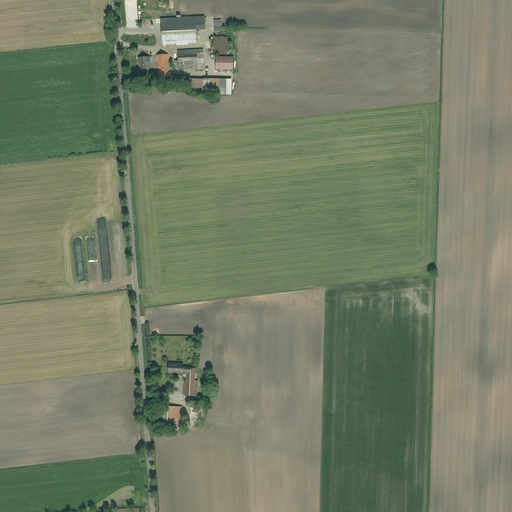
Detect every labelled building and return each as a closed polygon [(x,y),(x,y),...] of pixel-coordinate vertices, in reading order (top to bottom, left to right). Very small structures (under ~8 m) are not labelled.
[(162,25),(163,44),(197,42),(196,23),(162,25)] [(213,45),(214,50),(219,54),(224,55),(229,53),(232,49),(232,43),(229,38),(225,36),(219,37),(215,40),(213,45)] [(178,50),(179,69),(205,68),(205,49),(178,50)] [(157,55),(158,77),(170,77),(169,55),(157,55)] [(137,57),(138,70),(151,70),(150,57),(137,57)] [(189,79),(189,95),(226,96),(226,79),(189,79)] [(169,363),(169,375),(186,376),(184,395),(197,396),(199,373),(193,373),(194,365),(169,363)] [(205,378),(203,391),(211,392),(212,379),(205,378)] [(161,407),(161,430),(185,430),(185,407),(161,407)]
